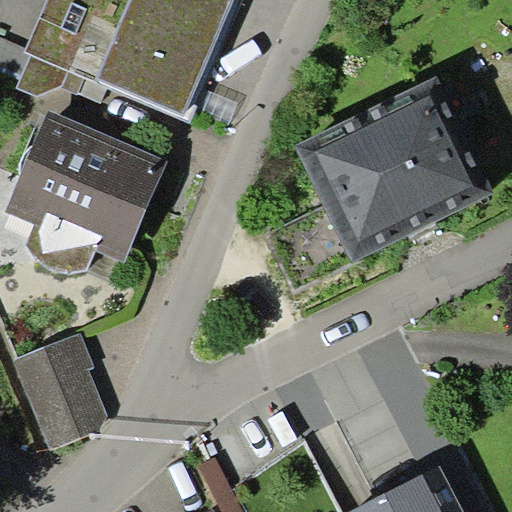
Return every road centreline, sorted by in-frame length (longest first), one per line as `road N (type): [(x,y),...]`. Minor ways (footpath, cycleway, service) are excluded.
road 1 (residential): [(321,0),(130,457)]
road 2 (residential): [(511,270),(130,457)]
